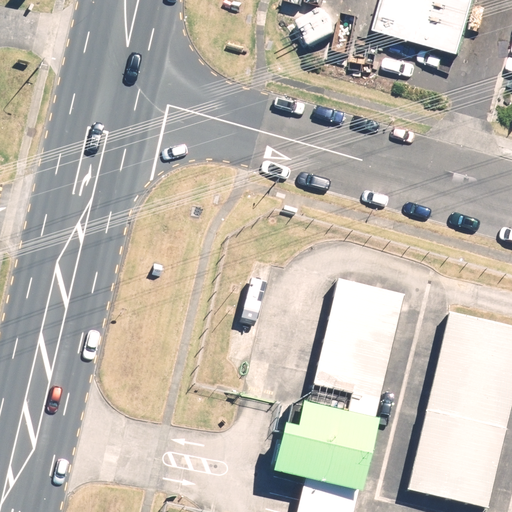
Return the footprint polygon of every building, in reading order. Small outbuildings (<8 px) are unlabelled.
[(328,26),(334,0),(309,0),(306,17),(291,24),(303,49),(332,34),(328,26)] [(476,0),(384,0),(375,35),(461,58),(476,0)] [(403,295),(339,280),(309,404),(373,419),(403,295)] [(511,403),(511,329),(449,315),(406,491),(487,510),(511,403)] [(355,494),(373,419),(309,404),(290,399),(272,474),(355,494)]
